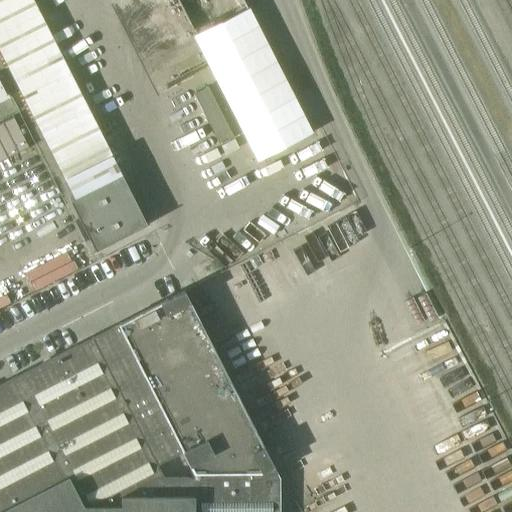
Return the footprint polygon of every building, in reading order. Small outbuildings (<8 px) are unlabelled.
[(121,174),(120,175),(31,0),(0,0),(0,50),(75,198),(69,201),(94,250),(93,251),(93,253),(148,225),(147,223),(146,224),(121,174)] [(310,132),(242,0),(176,0),(257,159),(310,132)] [(0,99),(4,97),(5,99),(9,97),(7,92),(5,93),(0,82),(0,99)] [(219,145),(233,138),(207,87),(193,94),(219,145)] [(17,119),(0,125),(0,160),(29,149),(17,119)] [(276,472),(183,291),(117,324),(182,452),(193,473),(276,472)] [(278,511),(279,489),(278,478),(276,472),(193,473),(194,477),(163,477),(157,464),(182,452),(117,324),(0,383),(0,511),(278,511)] [(477,400),(457,410),(482,463),(502,454),(477,400)]
